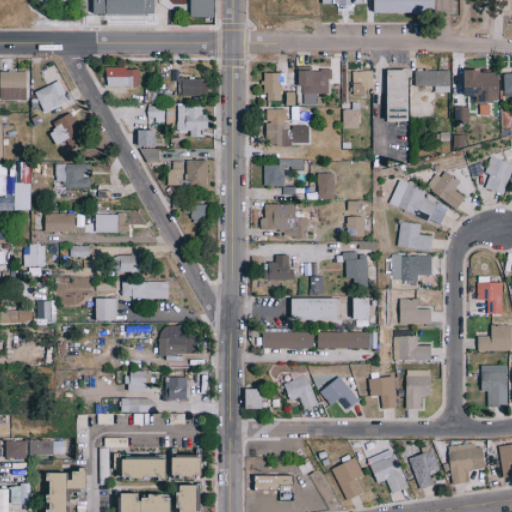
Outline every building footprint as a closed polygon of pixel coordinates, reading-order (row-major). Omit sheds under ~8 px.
[(212,0),(212,20),(191,20),(189,0),(160,0),(160,3),(154,3),(154,17),(106,17),(92,17),(92,0),(212,0)] [(372,0),(373,11),(431,11),(431,0),(372,0)] [(139,67),(107,68),(107,86),(139,85),(139,67)] [(298,70),(298,86),(303,86),(303,105),(318,104),(318,93),(330,92),(330,69),(298,70)] [(409,120),(410,69),(389,69),(389,120),(409,120)] [(450,92),(450,70),(415,69),(414,85),(435,86),(435,91),(450,92)] [(467,96),(478,96),(478,102),(501,101),(501,69),(466,70),(467,96)] [(0,71),(1,99),(26,98),(26,70),(0,71)] [(373,88),(372,70),(352,71),(353,94),(366,94),(365,88),(373,88)] [(281,105),(282,84),(286,84),(286,72),(263,72),(263,92),(267,92),(267,104),(281,105)] [(207,95),(207,78),(178,78),(177,94),(207,95)] [(43,111),(67,102),(59,81),(35,90),(43,111)] [(202,104),(176,104),(177,131),(190,131),(190,136),(201,136),(201,127),(208,127),(208,114),(202,114),(202,104)] [(343,128),(360,127),(359,108),(343,108),(343,128)] [(309,125),(286,126),(286,109),(266,109),(266,121),(268,121),(268,144),(309,143),(309,125)] [(50,131),(57,144),(66,139),(71,148),(86,140),(71,112),(53,121),(57,128),(50,131)] [(156,145),(156,129),(138,129),(138,145),(156,145)] [(511,168),(511,163),(490,156),(484,172),(489,174),(484,187),(503,194),(511,168)] [(264,185),(285,185),(285,169),(302,168),(302,158),(278,159),(278,164),(264,164),(264,185)] [(167,186),(208,186),(208,160),(184,160),(172,160),(172,168),(167,168),(167,186)] [(90,186),(90,177),(86,177),(86,163),(56,163),(56,180),(65,181),(65,186),(90,186)] [(0,197),(0,210),(29,209),(29,186),(17,186),(17,176),(5,176),(5,165),(0,165),(0,197)] [(440,177),(434,173),(426,188),(458,207),(464,196),(454,190),(459,180),(444,171),(440,177)] [(334,199),(335,173),(318,172),(317,199),(334,199)] [(388,203),(440,225),(447,207),(422,197),(425,190),(398,180),(388,203)] [(370,200),(348,200),(348,210),(370,210),(370,200)] [(206,204),(191,204),(192,223),(206,222),(206,204)] [(297,204),(265,204),(264,218),(260,218),(260,229),(285,229),(285,232),(295,232),(295,238),(308,238),(308,218),(296,217),(297,204)] [(74,213),(44,213),(44,232),(75,231),(74,213)] [(118,214),(95,214),(95,231),(117,232),(118,214)] [(346,236),(364,237),(365,217),(347,216),(346,236)] [(430,250),(432,236),(419,234),(420,224),(400,221),(397,245),(430,250)] [(344,278),(353,278),(353,288),(368,287),(367,254),(357,254),(357,243),(344,243),(344,278)] [(44,266),(44,244),(23,244),(23,266),(44,266)] [(89,256),(89,245),(69,245),(70,257),(89,256)] [(141,271),(141,255),(120,254),(120,270),(141,271)] [(291,279),(291,255),(272,254),(271,279),(291,279)] [(390,255),(390,279),(417,279),(418,274),(431,275),(432,256),(390,255)] [(40,266),(28,267),(29,274),(40,273),(40,266)] [(502,282),(488,281),(489,276),(477,276),(476,300),(487,300),(487,313),(501,314),(502,282)] [(168,281),(121,281),(121,298),(168,298),(168,281)] [(116,297),(96,298),(96,320),(117,320),(116,297)] [(338,299),(293,298),(292,318),(338,319),(338,299)] [(370,298),(355,298),(355,319),(370,319),(370,298)] [(50,299),(36,300),(37,318),(50,317),(50,299)] [(401,323),(431,323),(431,308),(417,309),(417,299),(400,299),(401,323)] [(2,321),(31,322),(31,310),(2,310),(2,321)] [(490,324),(490,335),(477,336),(477,350),(510,350),(510,324),(490,324)] [(158,354),(197,354),(196,334),(185,334),(185,325),(168,325),(168,338),(158,338),(158,354)] [(313,332),(262,331),(262,347),(313,348),(313,332)] [(368,332),(317,331),(317,347),(368,348),(368,332)] [(392,336),(393,360),(431,359),(431,345),(417,345),(417,335),(392,336)] [(507,364),(480,365),(481,391),(487,391),(487,406),(507,406),(507,364)] [(406,408),(421,408),(421,396),(431,395),(430,369),(405,370),(406,408)] [(146,371),(129,370),(129,381),(128,381),(128,391),(145,391),(146,371)] [(304,410),(317,405),(306,374),(283,382),(290,400),(299,397),(304,410)] [(187,376),(164,377),(165,400),(187,400),(187,376)] [(319,392),(331,405),(337,399),(347,410),(359,399),(338,376),(319,392)] [(368,378),(369,396),(380,395),(381,408),(396,407),(394,376),(368,378)] [(247,408),(263,408),(262,388),(246,388),(247,408)] [(29,454),(62,453),(62,439),(29,440),(29,454)] [(5,457),(25,458),(26,440),(5,440),(5,457)] [(502,476),(511,475),(511,443),(499,445),(502,476)] [(449,446),(450,483),(466,483),(466,469),(484,469),(482,444),(449,446)] [(367,457),(376,483),(386,479),(391,493),(406,488),(393,449),(367,457)] [(410,457),(418,489),(433,485),(430,472),(436,471),(431,451),(410,457)] [(204,475),(203,456),(175,457),(176,476),(204,475)] [(346,500),(362,492),(356,478),(362,475),(355,457),(332,468),(346,500)] [(168,458),(125,458),(125,477),(168,477),(168,458)] [(70,511),(70,488),(89,487),(89,471),(51,472),(51,511),(70,511)] [(293,475),(256,475),(256,489),(280,489),(280,484),(293,484),(293,475)] [(10,504),(29,504),(29,484),(10,485),(10,504)] [(199,511),(200,484),(181,484),(180,511),(199,511)] [(0,511),(8,511),(9,490),(0,489),(0,486),(0,485),(0,511)] [(173,511),(173,495),(142,496),(142,493),(121,493),(120,511),(173,511)]
